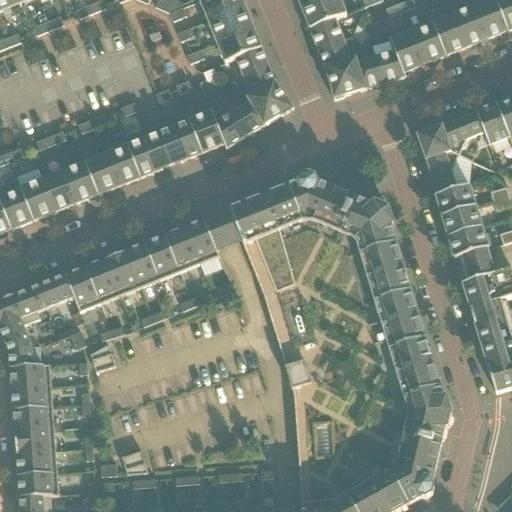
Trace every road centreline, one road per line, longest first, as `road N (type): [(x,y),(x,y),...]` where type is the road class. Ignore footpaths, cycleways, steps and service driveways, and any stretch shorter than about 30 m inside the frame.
road 1 (residential): [(451,511),(475,417),(383,122)]
road 2 (residential): [(0,268),(323,144)]
road 3 (residential): [(323,144),(265,0)]
road 4 (residential): [(383,122),(511,69)]
